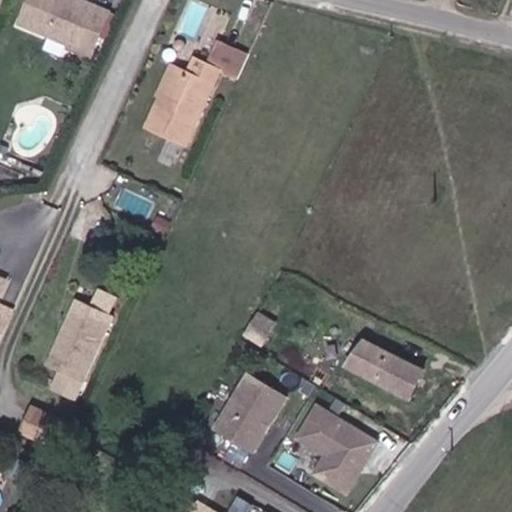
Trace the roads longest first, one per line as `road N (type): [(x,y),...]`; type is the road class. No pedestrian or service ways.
road 1 (unclassified): [(390,511),(511,367)]
road 2 (residential): [(361,0),(511,35)]
